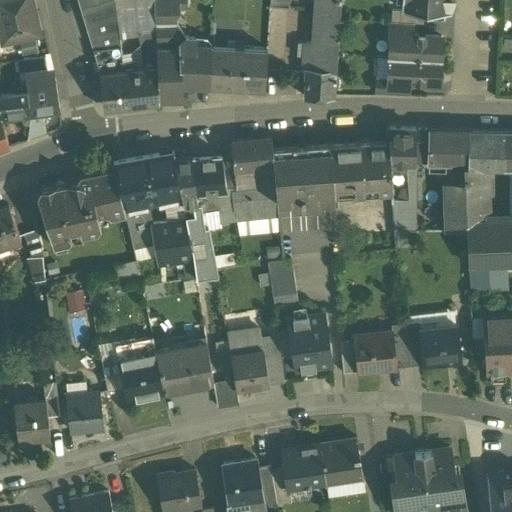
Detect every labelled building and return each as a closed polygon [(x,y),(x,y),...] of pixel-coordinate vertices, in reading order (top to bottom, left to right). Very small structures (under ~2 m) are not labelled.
[(0,0),(0,25),(4,41),(38,32),(30,0),(0,0)] [(114,0),(108,0),(80,7),(88,36),(119,30),(115,2),(114,0)] [(114,0),(115,2),(119,30),(120,38),(138,36),(138,32),(156,29),(155,0),(114,0)] [(178,0),(155,0),(156,29),(157,44),(175,45),(185,37),(176,25),(175,17),(179,11),(178,0)] [(321,0),(317,48),(337,50),(340,19),(341,0),(321,0)] [(401,0),(401,10),(451,13),(451,0),(401,0)] [(401,10),(392,10),(391,22),(412,23),(423,23),(423,11),(401,10)] [(412,23),(391,22),(388,22),(388,35),(390,35),(391,34),(412,35),(412,23)] [(156,29),(138,32),(138,36),(142,68),(143,68),(157,66),(157,44),(156,29)] [(119,30),(88,36),(93,49),(122,45),(120,38),(119,30)] [(412,35),(391,34),(390,35),(389,58),(440,60),(441,36),(412,35)] [(138,36),(120,38),(122,45),(124,64),(133,63),(134,69),(142,68),(138,36)] [(175,45),(157,44),(157,66),(158,97),(175,96),(175,97),(186,98),(187,86),(190,86),(193,83),(209,84),(211,45),(195,44),(196,36),(187,36),(185,37),(175,45)] [(122,45),(93,49),(99,73),(116,71),(115,65),(124,64),(122,45)] [(235,47),(211,45),(209,84),(225,85),(227,52),(234,53),(235,47)] [(283,46),(267,45),(267,49),(266,71),(281,72),(283,46)] [(281,72),(309,74),(311,48),(283,46),(281,72)] [(267,49),(235,47),(234,53),(227,52),(225,85),(265,88),(266,71),(267,49)] [(317,48),(311,48),(309,74),(308,85),(308,99),(334,97),(337,50),(317,48)] [(44,55),(22,58),(26,81),(41,79),(48,77),(44,55)] [(440,60),(389,58),(388,80),(388,82),(409,83),(439,84),(440,60)] [(116,71),(99,73),(104,107),(109,109),(148,103),(143,68),(142,68),(134,69),(133,63),(124,64),(115,65),(116,71)] [(157,66),(143,68),(148,103),(158,103),(158,97),(157,66)] [(26,81),(20,82),(21,89),(28,88),(27,87),(42,84),(41,79),(26,81)] [(409,83),(388,82),(388,80),(376,79),(375,93),(409,95),(409,83)] [(42,84),(27,87),(28,88),(31,113),(42,111),(58,108),(55,82),(49,83),(42,84)] [(308,85),(299,86),(298,99),(308,99),(308,85)] [(21,89),(1,92),(0,92),(0,111),(1,116),(1,117),(31,113),(28,88),(21,89)] [(42,111),(31,113),(28,136),(29,139),(45,133),(42,111)] [(0,149),(9,146),(1,117),(1,116),(0,116),(0,149)] [(414,130),(389,129),(390,141),(391,175),(407,175),(406,165),(414,165),(414,161),(414,130)] [(428,131),(414,130),(414,161),(427,161),(428,131)] [(463,131),(428,131),(427,161),(468,162),(469,133),(469,130),(463,131)] [(506,133),(469,133),(468,162),(468,167),(482,168),(486,168),(487,168),(501,168),(501,167),(505,167),(506,133)] [(261,201),(234,204),(235,210),(237,220),(276,217),(275,204),(270,148),(270,137),(265,138),(268,166),(269,176),(271,191),(261,192),(261,201)] [(265,138),(230,142),(232,155),(234,175),(254,173),(253,168),(268,166),(265,138)] [(390,141),(331,143),(332,167),(334,194),(352,192),(352,195),(392,193),(391,175),(390,141)] [(330,144),(270,148),(275,204),(291,202),(291,208),(323,206),(323,202),(334,201),(334,194),(332,167),(330,144)] [(173,151),(158,154),(167,195),(182,191),(175,159),(173,151)] [(158,154),(146,156),(155,197),(167,195),(158,154)] [(221,155),(192,157),(196,191),(210,190),(225,189),(221,155)] [(232,155),(221,155),(225,189),(231,188),(235,187),(234,175),(232,155)] [(146,156),(114,163),(115,167),(123,204),(148,199),(155,197),(146,156)] [(192,157),(175,159),(182,191),(185,205),(198,203),(196,191),(192,157)] [(414,165),(406,165),(407,175),(408,192),(408,202),(414,202),(414,165)] [(67,183),(58,181),(54,185),(55,186),(40,190),(37,196),(53,244),(67,240),(70,235),(95,229),(99,223),(111,216),(125,212),(125,209),(124,209),(123,204),(115,167),(110,168),(110,167),(103,166),(99,169),(80,174),(75,180),(75,181),(67,183)] [(268,166),(253,168),(254,173),(254,178),(269,176),(268,166)] [(482,168),(468,167),(463,168),(464,182),(466,222),(485,221),(483,173),(482,168)] [(463,171),(449,172),(449,183),(464,182),(463,171)] [(254,173),(234,175),(235,187),(255,185),(254,178),(254,173)] [(269,176),(254,178),(255,185),(256,193),(261,192),(271,191),(269,176)] [(449,183),(444,183),(447,232),(466,231),(466,222),(464,182),(449,183)] [(235,187),(231,188),(234,204),(261,201),(261,192),(256,193),(255,185),(235,187)] [(225,189),(210,190),(210,194),(217,194),(220,210),(220,213),(235,210),(234,204),(231,188),(225,189)] [(408,192),(403,192),(399,196),(399,202),(408,202),(408,192)] [(125,212),(133,249),(156,243),(153,225),(148,199),(123,204),(124,209),(125,209),(125,212)] [(399,202),(393,202),(394,233),(414,232),(414,202),(408,202),(399,202)] [(8,205),(0,207),(0,248),(20,241),(8,205)] [(220,210),(201,214),(203,228),(209,228),(209,231),(222,229),(221,223),(220,213),(220,210)] [(235,210),(220,213),(221,223),(237,220),(235,210)] [(201,214),(187,216),(187,219),(190,234),(209,231),(209,228),(203,228),(201,214)] [(276,217),(237,220),(239,235),(277,231),(276,217)] [(187,219),(153,225),(156,243),(159,264),(182,260),(194,258),(190,234),(187,219)] [(511,219),(485,221),(466,222),(466,231),(468,265),(471,266),(487,265),(511,264),(511,219)] [(35,229),(22,233),(31,259),(32,261),(42,257),(40,243),(38,236),(35,229)] [(209,231),(190,234),(194,258),(197,279),(217,276),(209,231)] [(232,262),(229,251),(215,255),(217,265),(232,262)] [(32,261),(31,259),(26,260),(33,283),(44,281),(42,257),(32,261)] [(185,281),(197,279),(194,258),(182,260),(185,281)] [(136,260),(119,264),(124,284),(140,280),(136,260)] [(297,303),(292,260),(269,263),(275,307),(297,303)] [(471,266),(472,304),(489,304),(487,265),(471,266)] [(68,294),(71,314),(85,311),(82,292),(68,294)] [(0,308),(0,325),(8,325),(7,308),(0,308)] [(332,364),(325,313),(288,318),(289,330),(293,355),(295,370),(332,364)] [(511,314),(482,317),(484,337),(486,373),(511,370),(511,314)] [(482,317),(471,318),(472,338),(484,337),(482,317)] [(418,321),(405,323),(408,342),(410,366),(411,367),(423,366),(418,328),(419,328),(418,321)] [(405,322),(391,324),(392,330),(393,330),(395,344),(408,342),(405,323),(405,322)] [(419,328),(418,328),(423,366),(461,361),(456,323),(419,328)] [(289,330),(279,331),(283,356),(293,355),(289,330)] [(392,330),(353,334),(354,342),(357,371),(397,367),(395,344),(393,330),(392,330)] [(152,338),(117,345),(119,358),(138,355),(139,358),(156,355),(155,349),(152,338)] [(263,338),(230,343),(238,390),(271,384),(271,382),(264,345),(263,338)] [(207,340),(155,349),(156,355),(164,392),(214,383),(207,340)] [(354,342),(341,343),(344,373),(357,371),(354,342)] [(408,342),(395,344),(397,367),(410,366),(408,342)] [(275,343),(264,345),(271,382),(279,380),(279,377),(280,377),(278,363),(275,343)] [(114,354),(101,356),(105,377),(117,375),(114,354)] [(156,355),(139,358),(138,355),(119,358),(128,399),(164,392),(156,355)] [(55,381),(42,382),(44,396),(47,415),(59,413),(55,381)] [(234,381),(215,384),(218,406),(238,403),(234,381)] [(99,392),(67,395),(71,430),(102,427),(99,392)] [(44,396),(12,400),(18,440),(49,436),(47,415),(44,396)] [(363,478),(356,436),(321,441),(327,483),(363,478)] [(321,441),(285,447),(288,464),(285,465),(285,467),(289,489),(290,489),(327,483),(321,441)] [(450,447),(395,454),(399,482),(393,483),(396,511),(442,511),(465,509),(460,474),(453,474),(450,447)] [(256,458),(224,462),(230,499),(230,501),(262,496),(257,467),(256,458)] [(271,465),(257,467),(262,496),(263,506),(264,506),(277,504),(272,469),(271,465)] [(285,467),(272,469),(277,504),(292,501),(290,489),(289,489),(285,467)] [(511,511),(511,467),(486,470),(489,511),(511,511)] [(196,468),(175,472),(175,469),(157,473),(164,509),(203,502),(196,468)] [(112,511),(108,491),(70,500),(72,511),(112,511)] [(262,496),(230,501),(230,499),(226,499),(228,511),(263,511),(265,511),(264,506),(263,506),(262,496)]
